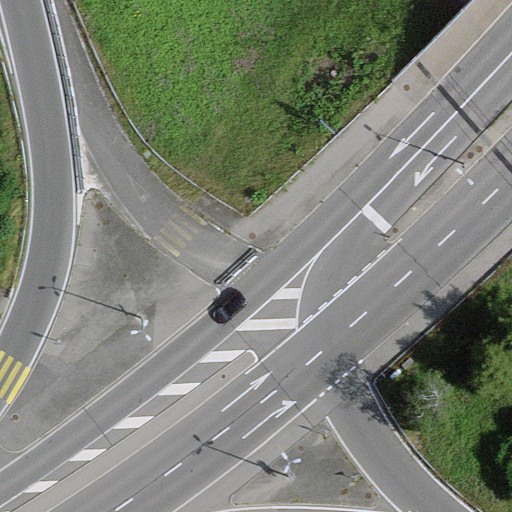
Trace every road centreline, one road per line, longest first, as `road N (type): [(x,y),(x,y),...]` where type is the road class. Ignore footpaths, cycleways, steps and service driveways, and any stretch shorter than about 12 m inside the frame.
road 1 (secondary): [(458,111),(381,166),(147,384),(0,487)]
road 2 (motorway): [(20,0),(50,139),(53,205),(38,296),(0,378)]
road 3 (secondary): [(113,511),(332,342)]
road 4 (motorway): [(458,111),(412,185),(341,266),(332,342)]
road 5 (secondary): [(332,342),(511,176)]
road 6 (motorway): [(332,342),(357,416),(433,511)]
